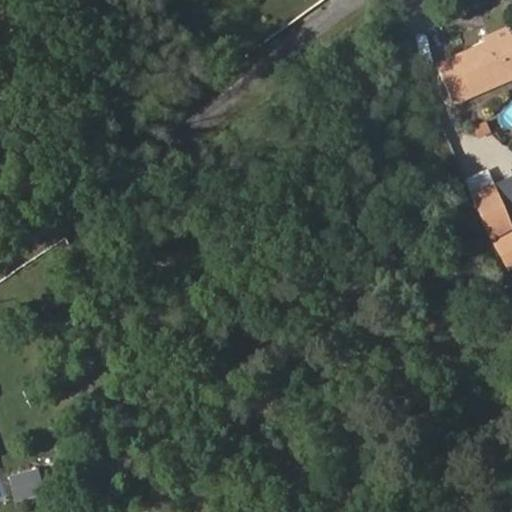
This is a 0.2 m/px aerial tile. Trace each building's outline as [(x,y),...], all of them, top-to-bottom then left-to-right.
[(484,43),(511,30),(511,22),(481,36),(484,43)] [(511,76),(511,30),(484,43),(436,64),(453,103),(511,76)] [(489,131),(485,122),(474,127),(478,137),(489,131)] [(511,228),(511,227),(493,184),(470,194),(490,241),(511,228)] [(511,246),(511,236),(509,232),(494,241),(501,253),(511,246)] [(30,478),(28,466),(16,469),(19,481),(30,478)] [(35,498),(30,478),(19,481),(13,482),(18,502),(35,498)]
